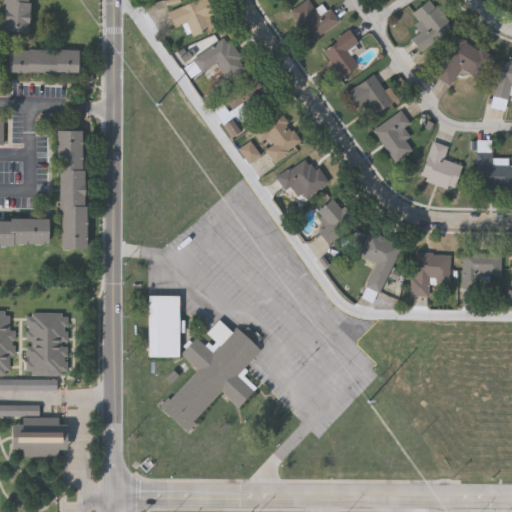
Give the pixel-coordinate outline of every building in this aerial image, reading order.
[(31,0),(30,31),(2,30),(3,0),(31,0)] [(189,36),(184,23),(173,28),(167,11),(194,0),(205,0),(216,26),(189,36)] [(288,11),(304,0),(312,0),(317,7),(324,2),(337,21),(308,41),(288,11)] [(421,28),(409,15),(424,0),(430,0),(453,24),(423,52),(410,38),(421,28)] [(357,66),(337,78),(319,49),(349,30),(357,43),(347,49),(357,66)] [(480,78),(459,67),(450,84),(433,75),(455,34),(493,54),(480,78)] [(244,67),(225,78),(216,61),(189,77),(181,62),(227,37),(244,67)] [(9,70),(9,46),(79,46),(79,70),(9,70)] [(491,106),(500,58),(511,60),(511,93),(508,93),(505,109),(491,106)] [(346,91),(376,71),(394,100),(373,113),(365,102),(356,108),(346,91)] [(272,100),(241,122),(222,95),(254,74),(272,100)] [(404,126),(410,135),(404,139),(411,148),(395,161),(372,130),(400,109),(409,122),(404,126)] [(259,141),(251,129),(280,110),(301,143),(273,161),(265,147),(272,143),(267,135),(259,141)] [(85,128),(86,247),(60,247),(59,128),(85,128)] [(461,163),(454,188),(420,178),(431,140),(447,145),(443,158),(461,163)] [(511,186),(475,186),(475,151),(492,151),(492,158),(511,158),(511,186)] [(326,184),(298,199),(290,185),(283,189),(275,174),(311,155),(326,184)] [(316,209),(332,197),(353,222),(327,244),(317,232),(328,223),(316,209)] [(0,218),(49,218),(49,245),(0,245),(0,218)] [(400,243),(380,292),(365,285),(375,261),(358,254),(368,230),(400,243)] [(500,275),(489,275),(489,287),(461,286),(462,251),(501,252),(500,275)] [(448,284),(428,284),(428,295),(412,295),(413,252),(449,253),(448,284)] [(148,295),(178,295),(178,356),(148,356),(148,295)] [(0,310),(10,311),(9,329),(13,329),(12,374),(0,373),(0,310)] [(27,313),(68,313),(68,373),(27,373),(27,313)] [(162,407),(186,429),(221,391),(238,407),(254,390),(237,374),(260,349),(236,327),(213,352),(196,337),(181,353),(198,368),(162,407)] [(21,454),(20,447),(12,447),(11,425),(65,424),(65,446),(59,446),(59,454),(21,454)]
